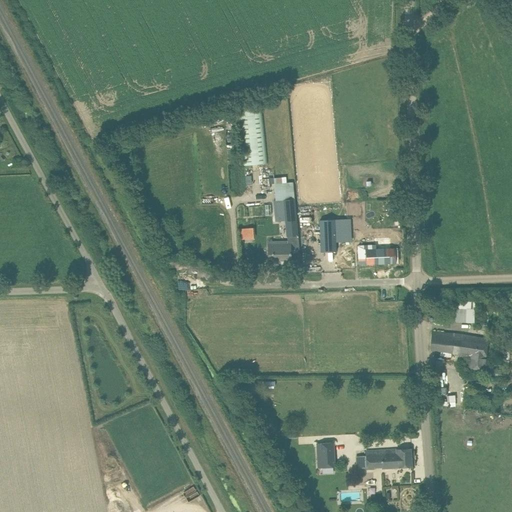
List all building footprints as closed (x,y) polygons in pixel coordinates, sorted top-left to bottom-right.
[(259,105),(239,107),(246,165),(266,163),(259,105)] [(276,200),(273,201),(275,221),(285,220),(286,222),(288,221),(289,236),(298,236),(293,182),(286,182),(286,177),(274,178),(276,200)] [(391,202),(390,214),(399,214),(399,202),(391,202)] [(259,214),(259,207),(241,208),(241,215),(259,214)] [(334,220),(319,220),(321,252),(336,252),(336,242),(334,220)] [(242,228),(243,239),(257,239),(256,227),(242,228)] [(367,237),(367,229),(355,230),(355,238),(367,237)] [(288,241),(268,242),(268,260),(291,260),(291,247),(299,247),(298,236),(289,236),(288,237),(288,241)] [(376,245),(358,246),(359,265),(396,263),(395,248),(376,249),(376,245)] [(461,299),(447,299),(446,319),(459,319),(459,322),(475,323),(475,301),(461,301),(461,299)] [(488,338),(432,332),(430,350),(459,353),(458,355),(466,356),(466,357),(468,357),(467,370),(485,371),(488,338)] [(269,418),(261,420),(264,433),(272,431),(269,418)] [(333,443),(317,444),(318,467),(334,466),(333,443)] [(411,448),(366,452),(366,455),(367,469),(382,468),(382,469),(412,467),(411,448)]
